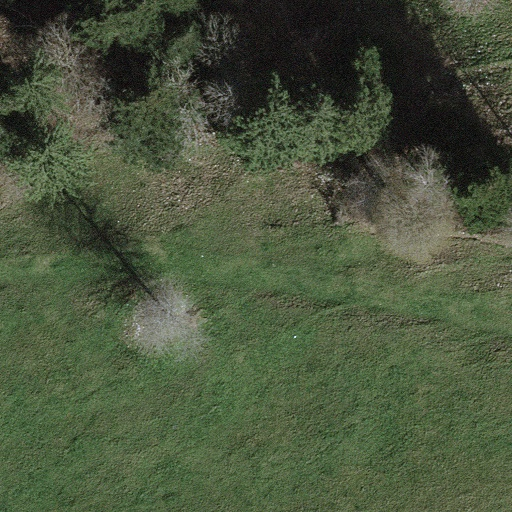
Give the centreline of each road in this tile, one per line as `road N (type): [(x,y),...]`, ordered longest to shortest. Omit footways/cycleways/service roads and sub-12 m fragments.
road 1 (track): [(0,267),(152,257),(302,277)]
road 2 (track): [(511,334),(302,277)]
